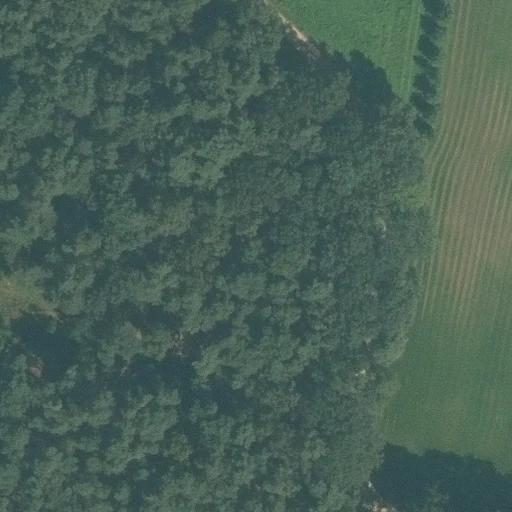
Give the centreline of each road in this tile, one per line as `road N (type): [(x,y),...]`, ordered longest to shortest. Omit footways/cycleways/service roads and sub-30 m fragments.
road 1 (track): [(251,0),(356,104),(381,156),(384,204),(349,433),(356,474),(375,511)]
road 2 (track): [(333,92),(406,65),(420,50),(428,0)]
